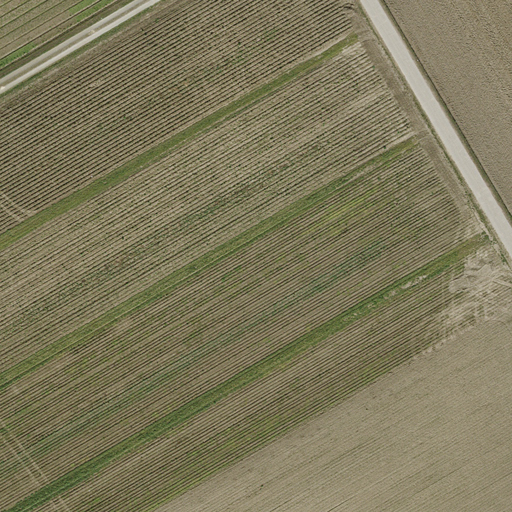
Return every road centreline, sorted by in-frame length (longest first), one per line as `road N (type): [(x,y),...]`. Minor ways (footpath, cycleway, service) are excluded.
road 1 (unclassified): [(371,0),(511,239)]
road 2 (track): [(0,96),(156,0)]
